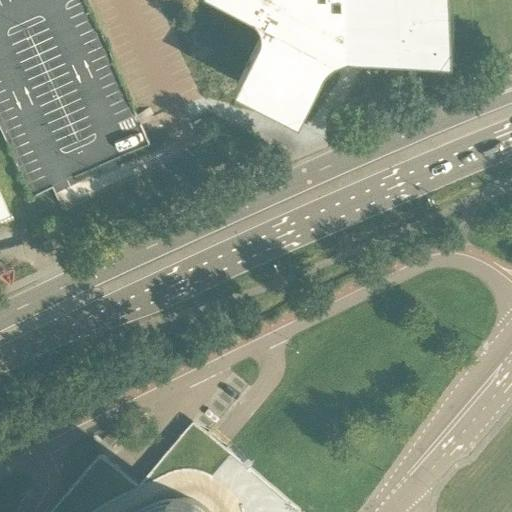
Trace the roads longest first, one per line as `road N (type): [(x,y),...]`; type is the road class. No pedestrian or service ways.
road 1 (residential): [(0,474),(428,265),(460,262),(511,295)]
road 2 (secondary): [(0,363),(511,138)]
road 3 (secondary): [(511,97),(326,168),(0,319)]
road 4 (residential): [(380,511),(511,360)]
